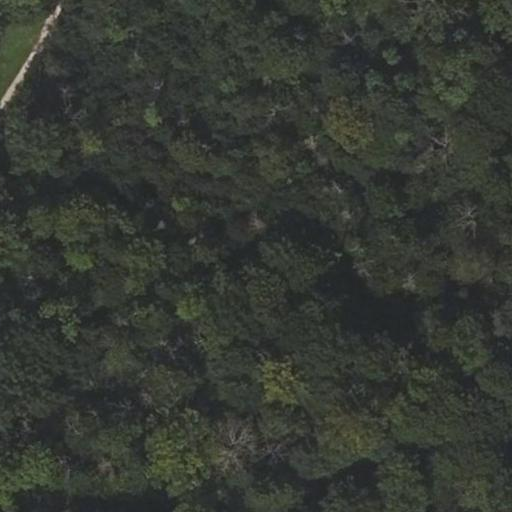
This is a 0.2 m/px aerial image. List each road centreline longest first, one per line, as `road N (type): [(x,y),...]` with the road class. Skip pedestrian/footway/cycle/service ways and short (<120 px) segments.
road 1 (track): [(511,446),(276,500),(100,508),(0,494)]
road 2 (track): [(61,0),(60,26),(0,119)]
